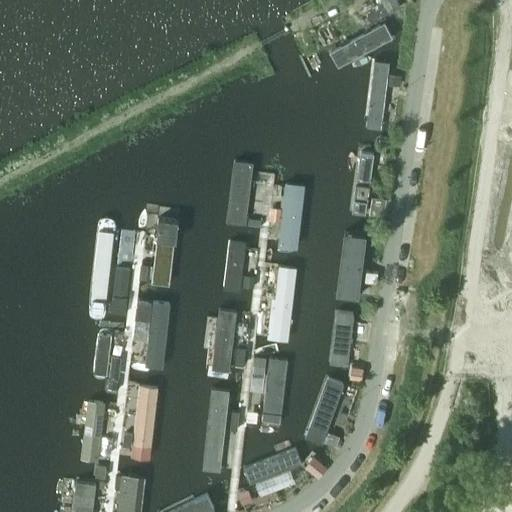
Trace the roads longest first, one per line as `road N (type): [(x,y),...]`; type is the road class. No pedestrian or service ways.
road 1 (residential): [(284,511),(333,472),(368,405),(429,0)]
road 2 (residential): [(394,511),(433,439),(458,351),(507,24),(504,0)]
